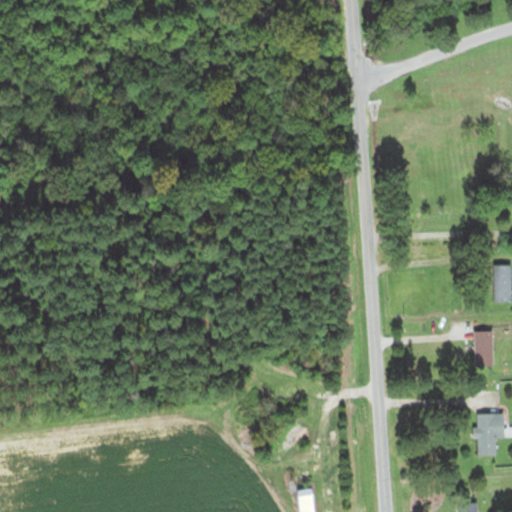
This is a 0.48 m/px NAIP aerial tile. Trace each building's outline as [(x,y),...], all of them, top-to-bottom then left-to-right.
[(462,104),(450,104),(450,120),(462,120),(462,104)] [(494,298),(511,298),(511,265),(494,265),(494,298)] [(476,331),(476,366),(495,366),(495,331),(476,331)] [(499,437),(507,437),(508,413),(478,413),(477,454),(498,455),(499,437)] [(315,511),(316,489),(300,489),(300,511),(315,511)] [(458,502),(458,511),(479,511),(479,501),(458,502)]
